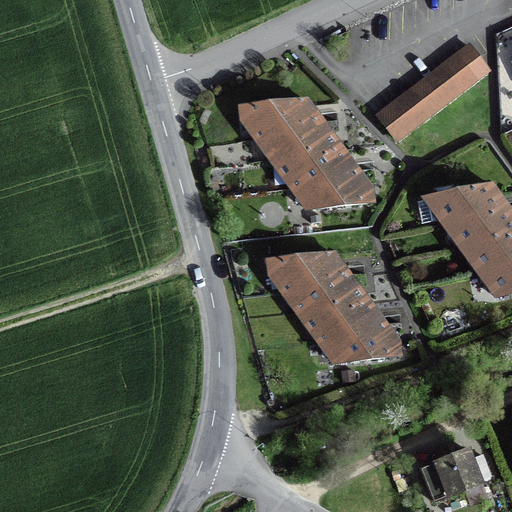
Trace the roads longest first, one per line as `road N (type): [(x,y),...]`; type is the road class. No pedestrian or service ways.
road 1 (residential): [(151,81),(212,299),(218,379)]
road 2 (residential): [(283,498),(511,398)]
road 3 (track): [(201,257),(0,324)]
road 4 (residential): [(344,0),(151,81)]
